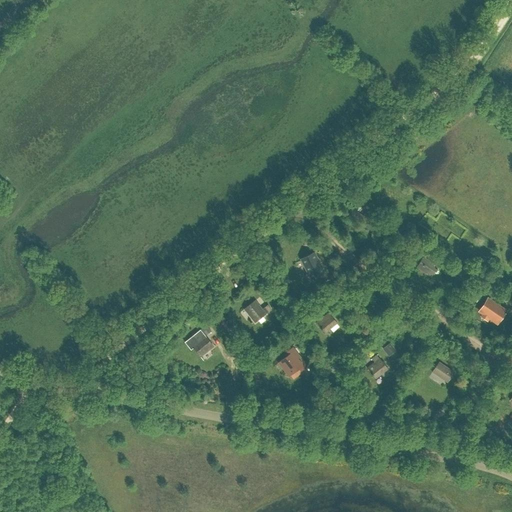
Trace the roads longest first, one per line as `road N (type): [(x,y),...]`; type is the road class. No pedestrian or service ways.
road 1 (unclassified): [(511,475),(92,393)]
road 2 (track): [(511,5),(464,73),(298,206)]
road 3 (unclassified): [(298,206),(109,357),(92,393)]
road 4 (track): [(500,356),(321,233),(298,206)]
